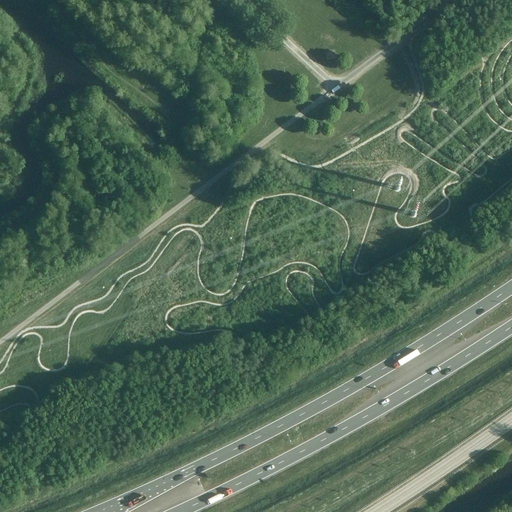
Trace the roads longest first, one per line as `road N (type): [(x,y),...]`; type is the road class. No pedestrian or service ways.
road 1 (unknown): [(410,41),(421,100),(407,118),(316,167),(264,157),(236,177),(204,225),(175,226),(106,295),(79,305),(61,325),(29,328),(0,361)]
road 2 (trunk): [(511,286),(370,377),(105,511)]
road 3 (trunk): [(191,511),(309,453),(511,325)]
